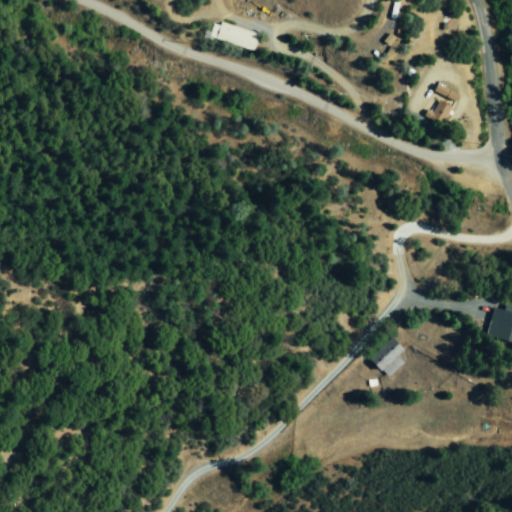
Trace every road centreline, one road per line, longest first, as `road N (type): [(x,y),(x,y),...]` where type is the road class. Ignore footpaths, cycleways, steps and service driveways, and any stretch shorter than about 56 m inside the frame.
road 1 (residential): [(78,0),(399,148),(436,158),(498,157)]
road 2 (residential): [(165,511),(190,475),(262,442),(353,353),(401,294),(398,238),(410,228),(425,232)]
road 3 (residential): [(473,0),(511,202)]
